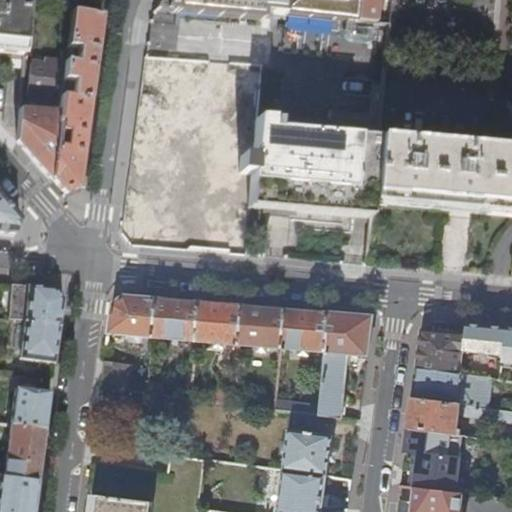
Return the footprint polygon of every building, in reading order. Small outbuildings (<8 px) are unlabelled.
[(0,0),(0,55),(10,57),(25,58),(28,0),(0,0)] [(97,12),(102,13),(103,8),(106,0),(98,0),(98,6),(97,12)] [(262,14),(284,15),(285,0),(161,0),(156,11),(218,18),(261,23),(262,14)] [(357,0),(285,0),(284,15),(355,22),(357,0)] [(357,0),(355,21),(355,22),(376,24),(377,0),(357,0)] [(101,18),(72,14),(67,55),(72,56),(73,50),(79,51),(77,66),(66,65),(63,84),(74,86),(71,101),(89,103),(101,18)] [(31,98),(61,103),(61,100),(63,84),(66,65),(48,63),(48,65),(36,64),(31,98)] [(59,116),(51,182),(63,196),(77,190),(89,103),(71,101),(61,100),(61,103),(59,116)] [(172,162),(178,106),(149,103),(142,158),(172,162)] [(20,111),(18,145),(35,165),(51,182),(59,116),(39,113),(40,108),(28,106),(27,112),(20,111)] [(272,123),(255,122),(247,210),(369,221),(371,202),(377,143),(276,134),(277,126),(272,126),(272,123)] [(511,153),(377,142),(377,143),(371,202),(511,215),(511,153)] [(0,198),(0,235),(14,236),(21,222),(0,198)] [(6,322),(24,324),(60,327),(63,300),(51,288),(22,286),(9,285),(6,322)] [(153,337),(157,298),(124,295),(112,304),(108,334),(153,337)] [(196,341),(200,302),(181,300),(157,298),(153,337),(196,341)] [(239,345),(242,305),(217,303),(200,302),(196,341),(239,345)] [(281,348),(284,309),(263,307),(242,305),(239,345),(281,348)] [(324,352),(327,312),(308,311),(284,309),(281,348),(324,352)] [(348,354),(367,356),(372,316),(327,312),(324,352),(319,406),(319,416),(325,417),(344,419),(346,401),(343,401),(348,354)] [(20,359),(55,364),(57,347),(60,327),(24,324),(20,359)] [(466,324),(465,334),(463,353),(502,356),(506,328),(466,324)] [(511,328),(506,328),(502,356),(501,366),(511,367),(511,328)] [(419,348),(416,370),(460,376),(463,353),(465,334),(455,333),(421,331),(419,348)] [(101,386),(128,389),(132,364),(105,361),(101,386)] [(414,387),(412,400),(483,409),(486,379),(460,376),(416,370),(414,387)] [(235,385),(213,382),(211,401),(234,404),(235,385)] [(11,426),(46,431),(49,405),(51,394),(16,389),(11,426)] [(277,400),(276,410),(291,412),(319,416),(319,406),(277,400)] [(450,434),(455,435),(457,416),(493,421),(494,411),(483,409),(412,400),(410,414),(408,429),(450,434)] [(511,423),(511,413),(494,411),(493,421),(511,423)] [(323,434),(325,417),(319,416),(291,412),(282,470),(297,473),(327,477),(332,436),(323,434)] [(11,426),(4,478),(39,483),(42,459),(46,431),(11,426)] [(450,434),(408,429),(405,453),(420,455),(414,488),(458,494),(463,461),(447,458),(450,434)] [(321,511),(327,477),(297,473),(282,470),(276,511),(321,511)] [(0,511),(35,511),(37,496),(39,483),(4,478),(0,477),(0,511)] [(398,500),(396,511),(511,511),(511,500),(458,494),(414,488),(412,502),(398,500)] [(89,511),(150,511),(152,502),(92,493),(89,511)]
